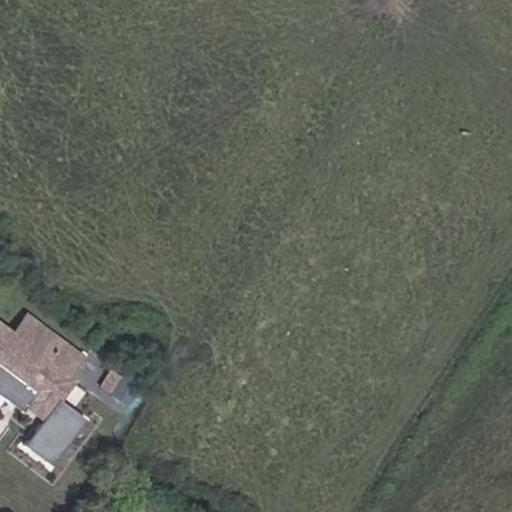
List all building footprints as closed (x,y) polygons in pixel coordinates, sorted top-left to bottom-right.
[(7,308),(0,319),(0,328),(35,351),(46,333),(7,308)] [(63,343),(46,333),(35,351),(0,328),(0,385),(1,384),(15,393),(34,404),(55,369),(49,365),(63,343)] [(92,376),(102,359),(91,352),(80,370),(92,376)] [(106,385),(116,368),(102,359),(92,376),(106,385)] [(15,393),(1,384),(0,385),(0,393),(11,400),(15,393)] [(233,511),(218,503),(213,511),(233,511)]
